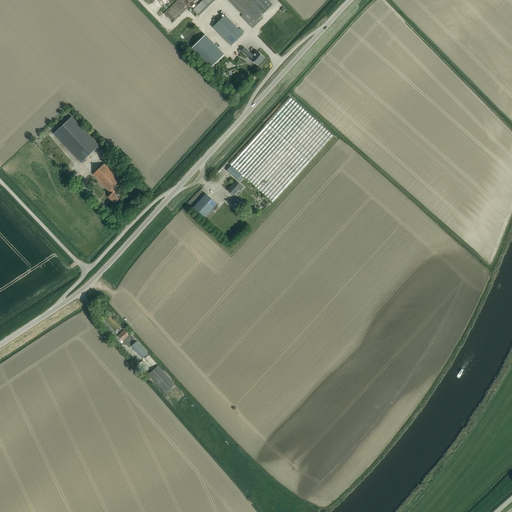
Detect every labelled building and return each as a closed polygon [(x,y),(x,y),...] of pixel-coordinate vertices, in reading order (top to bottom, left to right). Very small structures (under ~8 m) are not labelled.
[(178,0),(167,12),(174,19),(188,6),(185,3),(188,0),(178,0)] [(253,28),(263,18),(261,16),(272,4),(268,0),(228,0),(243,14),(241,16),(253,28)] [(231,44),(242,33),(225,15),(213,26),(231,44)] [(205,34),(192,48),(211,67),(212,66),(223,55),(224,54),(205,34)] [(253,55),(244,47),(241,51),(257,65),(265,58),(257,51),(253,55)] [(81,162),(83,159),(99,145),(72,117),(54,134),(81,162)] [(114,203),(120,198),(114,193),(115,192),(112,188),(120,180),(116,176),(104,163),(93,174),(111,193),(108,197),(114,203)] [(239,181),(244,176),(231,165),(227,170),(239,181)] [(240,190),(243,187),(236,181),(228,190),(233,195),(239,189),(240,190)] [(277,199),(281,193),(275,189),(271,195),(277,199)] [(204,218),(217,204),(209,197),(206,193),(192,208),(204,218)] [(129,336),(127,334),(124,330),(118,335),(129,348),(131,346),(142,358),(147,353),(136,341),(131,334),(129,336)] [(165,393),(165,392),(175,384),(158,365),(148,374),(165,393)]
